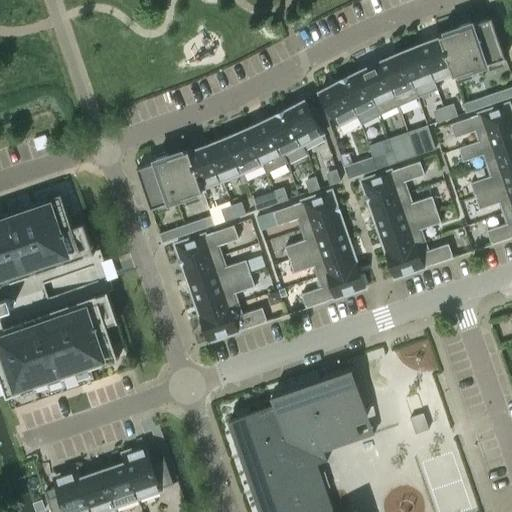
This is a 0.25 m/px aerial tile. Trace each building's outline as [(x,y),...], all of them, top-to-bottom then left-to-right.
[(453,76),(506,58),(492,17),(470,21),(459,25),(460,28),(439,35),(440,37),(452,73),(453,76)] [(433,80),(452,73),(440,37),(420,45),(433,80)] [(420,45),(400,53),(414,87),(418,97),(437,90),(433,80),(420,45)] [(399,106),(418,97),(414,87),(400,53),(379,62),(399,106)] [(375,106),(379,115),(399,106),(379,62),(358,72),(375,106)] [(356,114),(357,115),(375,106),(358,72),(339,81),(356,114)] [(337,125),(357,115),(356,114),(339,81),(319,92),(324,104),(323,104),(328,120),(329,119),(333,117),(337,125)] [(494,93),(497,102),(507,98),(504,89),(494,93)] [(484,96),(487,105),(497,102),(494,93),(484,96)] [(473,100),(477,109),(487,105),(484,96),(473,100)] [(310,109),(305,100),(286,110),(303,144),(323,133),(318,124),(320,122),(315,107),(310,109)] [(477,109),(473,100),(463,103),(466,113),(477,109)] [(479,141),(511,129),(511,113),(508,103),(470,116),(470,117),(450,124),(455,137),(475,130),(479,141)] [(443,107),(447,119),(455,116),(451,104),(443,107)] [(447,119),(443,107),(435,110),(439,122),(447,119)] [(284,153),(303,144),(286,110),(268,119),(284,153)] [(266,173),(288,162),(284,153),(268,119),(247,129),(262,164),(266,173)] [(243,172),(262,164),(247,129),(229,137),(243,172)] [(487,165),(511,156),(511,129),(479,141),(458,148),(463,161),(483,154),(487,165)] [(44,135),(32,139),(36,150),(48,146),(44,135)] [(435,149),(431,136),(423,139),(427,151),(435,149)] [(222,180),(243,172),(229,137),(209,145),(222,180)] [(202,188),(222,180),(209,145),(190,152),(202,188)] [(392,150),(396,162),(404,159),(400,147),(392,150)] [(190,152),(189,150),(168,157),(167,154),(156,157),(157,160),(137,168),(150,208),(203,190),(202,188),(190,152)] [(396,162),(392,150),(384,153),(388,165),(396,162)] [(349,153),(340,156),(344,166),(352,163),(349,153)] [(475,196),(511,182),(511,156),(487,165),(491,176),(470,183),(475,196)] [(370,205),(408,192),(404,181),(425,174),(420,161),(400,168),(399,167),(361,180),(370,205)] [(348,178),(356,176),(352,163),(344,166),(348,178)] [(340,181),(336,169),(328,172),(332,184),(340,181)] [(311,191),(320,188),(315,176),(307,179),(311,191)] [(503,213),(511,209),(511,182),(475,196),(479,209),(500,202),(503,213)] [(273,190),(278,203),(286,200),(281,188),(273,190)] [(278,203),(273,190),(265,193),(269,205),(278,203)] [(59,191),(0,211),(0,376),(7,397),(120,359),(108,325),(119,321),(109,293),(114,291),(99,249),(94,251),(84,222),(72,226),(59,191)] [(301,228),(339,215),(331,191),(293,204),(273,211),(277,225),(298,218),(301,228)] [(408,192),(370,205),(378,229),(436,209),(432,196),(412,203),(408,192)] [(231,205),(236,217),(244,214),(239,202),(231,205)] [(236,217),(231,205),(223,208),(227,220),(236,217)] [(210,212),(211,215),(214,224),(227,220),(223,208),(210,212)] [(436,209),(378,229),(386,253),(424,240),(421,229),(441,222),(436,209)] [(511,237),(511,236),(511,209),(503,213),(507,223),(487,230),(491,244),(511,236),(511,237)] [(201,219),(204,228),(214,224),(211,215),(201,219)] [(339,215),(301,228),(305,239),(285,246),(289,259),(348,239),(339,215)] [(190,222),(193,231),(204,228),(201,219),(190,222)] [(180,226),(183,235),(193,231),(190,222),(180,226)] [(184,269),(222,255),(218,245),(239,238),(234,225),(214,232),(213,231),(175,244),(184,269)] [(170,229),(173,239),(183,235),(180,226),(170,229)] [(173,239),(170,229),(159,233),(162,242),(173,239)] [(348,239),(289,259),(294,272),(314,265),(318,276),(356,263),(348,239)] [(424,240),(386,253),(395,277),(433,264),(453,257),(448,243),(428,250),(424,240)] [(222,255),(184,269),(192,293),(250,272),(246,259),(226,266),(222,255)] [(356,263),(318,276),(321,287),(301,294),(306,307),(326,300),(326,301),(364,288),(356,263)] [(250,272),(192,293),(200,317),(238,303),(235,293),(255,286),(250,272)] [(271,305),(282,301),(278,290),(267,294),(271,305)] [(238,303),(200,317),(209,341),(247,328),(267,320),(262,307),(242,314),(238,303)] [(273,403),(274,403),(287,440),(314,430),(321,451),(322,450),(358,438),(351,419),(365,414),(349,367),(270,394),(273,403)] [(332,511),(316,463),(324,460),(325,459),(322,450),(321,451),(314,430),(287,440),(274,403),(273,403),(266,406),(227,419),(258,511),(354,511),(353,507),(339,511),(332,511)] [(421,412),(408,417),(413,433),(426,428),(421,412)] [(125,462),(137,498),(161,490),(161,488),(173,483),(165,459),(152,463),(146,445),(122,453),(125,462)] [(103,470),(115,506),(137,498),(125,462),(103,470)] [(92,511),(81,477),(78,468),(53,477),(57,487),(44,491),(51,511),(92,511)] [(97,511),(115,506),(103,470),(81,477),(92,511),(97,511)]
